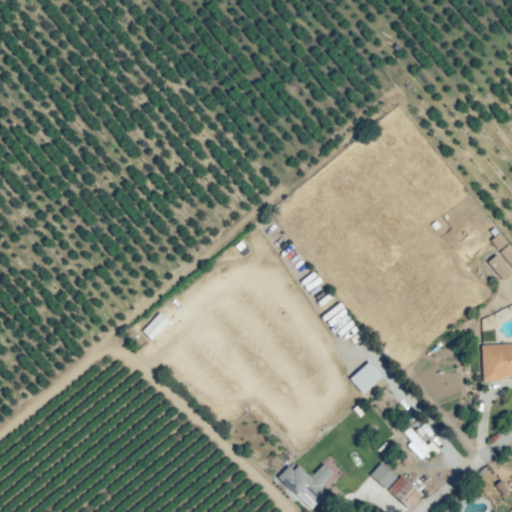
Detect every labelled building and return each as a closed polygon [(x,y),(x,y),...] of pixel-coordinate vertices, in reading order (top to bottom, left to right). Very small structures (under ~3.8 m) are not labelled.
[(497,251),(488,240),(497,232),(507,243),(497,251)] [(266,256),(263,252),(283,236),(286,240),(266,256)] [(508,244),(511,248),(511,267),(499,252),(508,244)] [(285,268),(277,257),(286,249),(295,260),(285,268)] [(502,280),(485,262),(494,254),(511,272),(502,280)] [(481,381),(479,345),(511,343),(511,378),(511,379),(511,376),(500,376),(501,380),(481,381)] [(361,393),(347,378),(367,361),(381,376),(361,393)] [(358,417),(351,409),(357,404),(364,411),(358,417)] [(419,436),(414,429),(418,426),(423,432),(419,436)] [(419,459),(406,445),(410,441),(402,432),(407,427),(431,452),(425,457),(423,455),(419,459)] [(429,447),(420,438),(425,433),(434,443),(429,447)] [(404,465),(401,461),(406,456),(410,460),(404,465)] [(384,489),(368,475),(379,462),(395,477),(384,489)] [(309,509),(276,477),(287,466),(291,470),(297,464),(309,476),(322,463),(331,472),(321,483),(324,485),(321,488),(326,492),(309,509)] [(477,480),(473,474),(483,467),(487,472),(477,480)] [(408,509),(386,490),(399,475),(421,494),(408,509)] [(501,495),(493,485),(499,480),(507,490),(501,495)]
